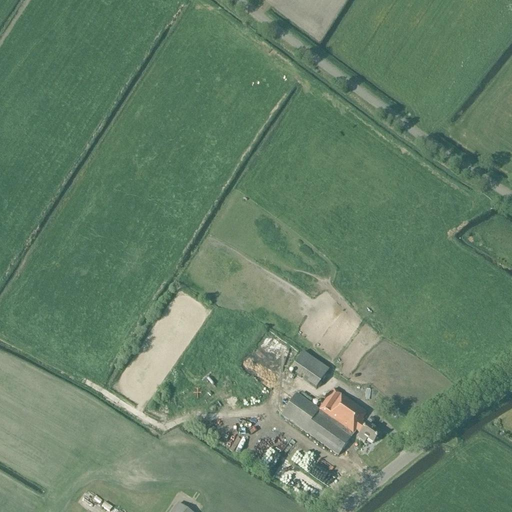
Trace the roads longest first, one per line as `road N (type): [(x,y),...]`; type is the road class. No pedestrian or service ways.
road 1 (unclassified): [(511,197),(238,0)]
road 2 (unclassified): [(345,511),(408,459),(511,395)]
